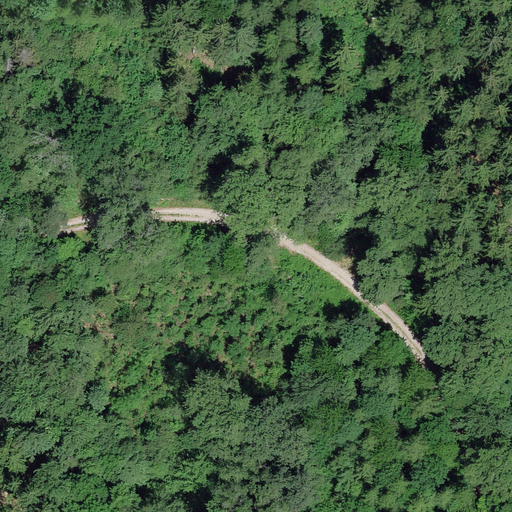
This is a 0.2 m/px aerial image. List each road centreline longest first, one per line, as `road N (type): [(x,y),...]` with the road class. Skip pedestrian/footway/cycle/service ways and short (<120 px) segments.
road 1 (track): [(422,351),(374,299),(242,221),(106,218),(42,234),(0,234)]
road 2 (track): [(489,511),(458,413),(422,351)]
